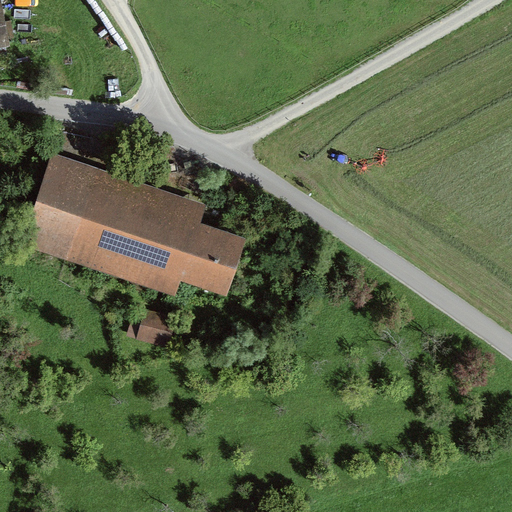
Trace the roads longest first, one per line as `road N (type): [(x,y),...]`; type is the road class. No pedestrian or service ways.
road 1 (unclassified): [(0,101),(116,117),(213,150),(296,199),(511,354)]
road 2 (track): [(213,150),(494,0)]
